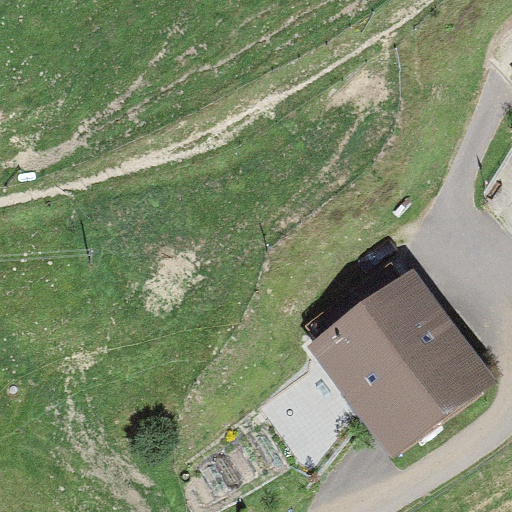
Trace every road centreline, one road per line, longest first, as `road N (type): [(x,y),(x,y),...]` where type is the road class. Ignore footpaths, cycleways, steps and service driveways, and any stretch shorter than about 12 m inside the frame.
road 1 (track): [(511,81),(462,188),(464,220),(511,315)]
road 2 (track): [(511,411),(501,427),(370,511)]
